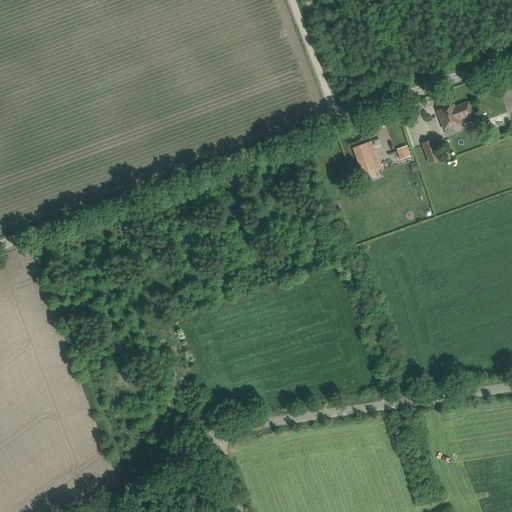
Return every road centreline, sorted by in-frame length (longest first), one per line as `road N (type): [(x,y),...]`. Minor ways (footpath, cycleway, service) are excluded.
road 1 (unclassified): [(303,131),(0,245)]
road 2 (unclassified): [(214,435),(399,399)]
road 3 (unclassified): [(339,116),(511,54)]
road 4 (unclassified): [(102,511),(214,435)]
road 5 (unclassified): [(339,116),(293,0)]
